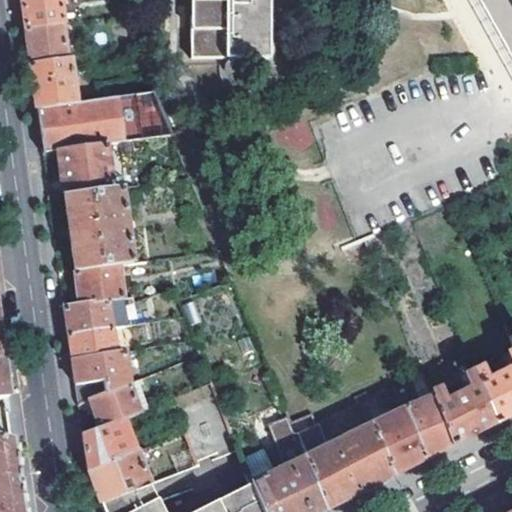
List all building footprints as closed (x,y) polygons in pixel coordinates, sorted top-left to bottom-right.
[(24,28),(60,23),(63,23),(59,0),(20,0),(21,8),(24,28)] [(191,0),(192,60),(269,59),(268,0),(191,0)] [(28,58),(29,65),(66,59),(60,23),(24,28),(28,58)] [(34,101),(35,108),(75,103),(69,59),(66,59),(29,65),(34,101)] [(98,100),(154,92),(148,78),(96,85),(98,100)] [(42,153),(57,151),(105,145),(172,136),(154,92),(98,100),(75,103),(35,108),(38,131),(42,153)] [(274,156),(313,149),(308,116),(268,122),(274,156)] [(64,196),(111,191),(105,145),(57,151),(64,196)] [(111,191),(64,196),(75,272),(117,266),(131,264),(122,189),(111,191)] [(79,305),(122,300),(117,266),(75,272),(79,305)] [(67,334),(110,327),(125,325),(122,300),(79,305),(63,307),(66,327),(67,334)] [(70,360),(114,353),(110,327),(67,334),(69,353),(70,360)] [(470,367),(461,344),(443,352),(446,361),(453,358),(458,371),(470,367)] [(103,379),(106,393),(128,383),(123,351),(114,353),(70,360),(73,377),(74,384),(103,379)] [(481,366),(472,371),(493,425),(511,415),(511,351),(502,356),(507,367),(486,378),(481,366)] [(418,396),(421,395),(427,392),(416,363),(407,368),(418,396)] [(438,389),(428,393),(449,447),(472,436),(493,425),(472,371),(461,377),(466,389),(443,400),(438,389)] [(77,404),(88,400),(106,393),(103,379),(74,384),(75,394),(77,404)] [(98,428),(124,418),(137,413),(128,383),(106,393),(88,400),(98,428)] [(390,397),(386,389),(368,398),(372,406),(390,397)] [(356,403),(368,398),(366,392),(354,398),(356,403)] [(423,399),(402,410),(422,461),(434,455),(449,447),(428,393),(427,392),(421,395),(423,399)] [(300,394),(280,403),(286,418),(291,431),(305,425),(307,430),(313,427),(315,426),(313,424),(300,394)] [(376,423),(368,427),(391,476),(408,468),(422,461),(402,410),(376,423)] [(371,414),(363,417),(367,426),(368,427),(376,423),(371,414)] [(82,443),(86,470),(136,450),(124,418),(98,428),(81,435),(82,443)] [(320,511),(323,511),(293,436),(291,431),(286,418),(266,426),(282,469),(250,485),(260,511),(320,511)] [(322,447),(313,427),(307,430),(293,436),(323,511),(356,494),(391,476),(368,427),(367,426),(322,447)] [(0,511),(22,511),(16,469),(13,442),(0,438),(0,511)] [(100,504),(147,484),(136,450),(86,470),(97,496),(100,504)] [(212,462),(229,495),(249,485),(232,452),(212,462)] [(100,504),(103,511),(136,511),(156,504),(147,484),(100,504)] [(229,495),(197,511),(160,511),(156,504),(136,511),(260,511),(250,485),(249,485),(229,495)] [(162,504),(166,511),(192,511),(183,493),(162,504)]
